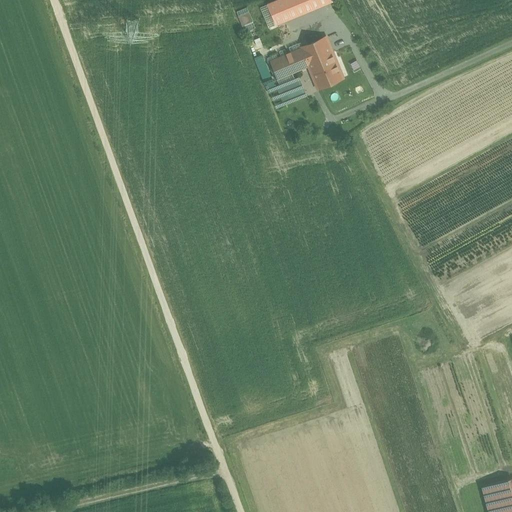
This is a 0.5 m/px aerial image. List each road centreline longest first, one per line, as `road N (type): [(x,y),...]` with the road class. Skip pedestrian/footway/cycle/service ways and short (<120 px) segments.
road 1 (unclassified): [(53,0),(239,511)]
road 2 (track): [(30,511),(220,461)]
